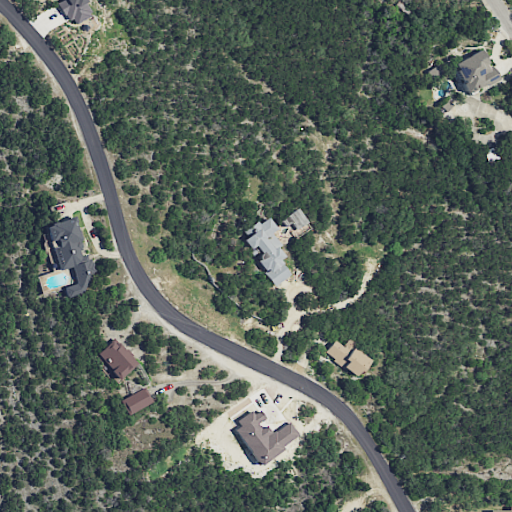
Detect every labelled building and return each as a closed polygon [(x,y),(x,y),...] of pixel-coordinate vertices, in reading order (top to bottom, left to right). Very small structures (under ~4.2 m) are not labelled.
[(91,16),(83,0),(53,0),(54,1),(55,0),(57,0),(71,26),(91,16)] [(452,64),(467,94),(496,79),(481,50),(452,64)] [(443,75),(439,65),(427,70),(431,80),(443,75)] [(274,287),(290,275),(278,260),(282,257),(276,248),(280,245),(271,233),(276,229),(266,216),(247,230),(250,234),(245,238),(259,257),(255,260),(274,287)] [(46,224),(56,271),(72,267),(76,284),(63,287),(66,298),(91,292),(88,277),(94,275),(90,254),(83,256),(74,218),(46,224)] [(117,381),(135,364),(112,339),(94,355),(117,381)] [(323,355),(357,378),(369,359),(345,342),(342,347),(332,340),(323,355)] [(126,414),(152,404),(146,388),(120,399),(126,414)] [(257,465),(298,437),(288,422),(270,434),(265,426),(260,429),(257,423),(264,418),(258,409),(232,427),(257,465)]
